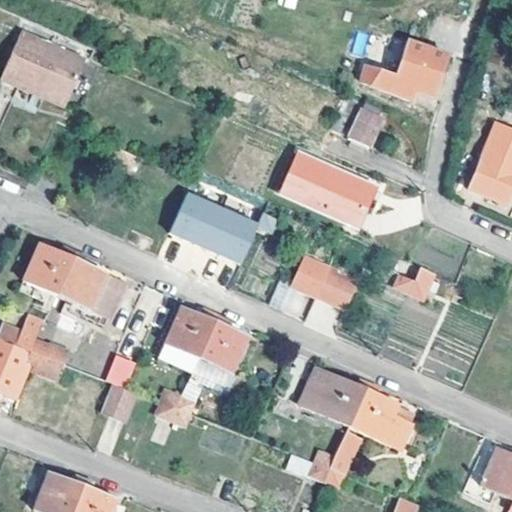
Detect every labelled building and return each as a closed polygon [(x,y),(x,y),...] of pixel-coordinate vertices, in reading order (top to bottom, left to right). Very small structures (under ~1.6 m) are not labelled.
[(35,86),(68,101),(85,64),(19,34),(0,73),(0,80),(31,95),(35,86)] [(448,57),(404,42),(396,66),(380,61),(369,67),(363,84),(408,101),(411,93),(432,101),(448,57)] [(63,110),(68,101),(35,86),(31,95),(63,110)] [(511,109),(504,107),(500,119),(511,122),(511,109)] [(380,120),(360,110),(346,140),(366,149),(380,120)] [(466,190),(497,202),(509,172),(511,164),(511,133),(491,125),(478,159),(466,190)] [(99,156),(113,163),(118,150),(104,145),(99,156)] [(118,150),(113,163),(128,170),(133,158),(118,150)] [(369,188),(297,156),(279,194),(351,228),(369,188)] [(511,172),(509,172),(497,202),(504,205),(511,185),(511,172)] [(241,221),(254,227),(260,215),(246,209),(241,221)] [(260,215),(254,227),(266,233),(272,220),(260,215)] [(51,306),(55,298),(74,255),(60,248),(57,254),(38,247),(18,291),(51,306)] [(74,255),(55,298),(106,322),(122,284),(83,267),(86,261),(74,255)] [(286,286),(312,298),(324,271),(299,258),(286,286)] [(324,271),(312,298),(341,311),(353,284),(324,271)] [(413,283),(426,289),(430,278),(417,273),(413,283)] [(392,289),(407,296),(413,283),(398,277),(392,289)] [(281,309),(285,285),(275,283),(271,307),(281,309)] [(413,283),(407,296),(421,302),(426,289),(413,283)] [(313,300),(304,325),(329,334),(338,310),(313,300)] [(190,373),(195,361),(214,318),(200,311),(197,318),(178,310),(157,360),(190,373)] [(61,312),(55,326),(71,332),(76,318),(61,312)] [(0,333),(0,341),(32,354),(37,340),(43,324),(28,317),(22,333),(3,326),(0,333)] [(237,327),(214,318),(195,361),(228,377),(244,340),(234,336),(237,327)] [(32,354),(64,367),(70,352),(37,340),(32,354)] [(0,356),(27,368),(32,354),(0,341),(0,356)] [(58,380),(64,367),(32,354),(27,368),(30,369),(58,380)] [(115,387),(125,391),(134,366),(114,358),(105,383),(111,386),(115,387)] [(223,387),(228,377),(195,361),(190,373),(223,387)] [(298,409),(346,430),(366,385),(358,382),(354,388),(314,371),(298,409)] [(397,451),(408,424),(389,415),(393,406),(371,397),(375,389),(366,385),(346,430),(397,451)] [(125,391),(115,387),(104,416),(123,423),(134,395),(125,391)] [(161,405),(175,411),(180,396),(166,391),(161,405)] [(175,411),(188,416),(193,400),(180,396),(175,411)] [(156,420),(168,425),(175,411),(161,405),(156,420)] [(389,415),(408,424),(413,414),(393,406),(389,415)] [(183,430),(188,416),(175,411),(168,425),(171,426),(183,430)] [(335,457),(347,462),(356,441),(343,436),(335,457)] [(314,465),(329,471),(335,457),(319,451),(314,465)] [(479,488),(511,503),(511,499),(511,458),(494,452),(479,488)] [(347,462),(335,457),(329,471),(341,476),(347,462)] [(308,479),(323,484),(329,471),(314,465),(308,479)] [(336,489),(341,476),(329,471),(323,484),(327,486),(336,489)] [(31,511),(70,511),(83,479),(74,477),(71,484),(46,474),(31,511)] [(83,479),(70,511),(108,511),(113,500),(88,490),(90,483),(83,479)] [(394,511),(416,511),(419,507),(411,504),(399,500),(394,511)]
